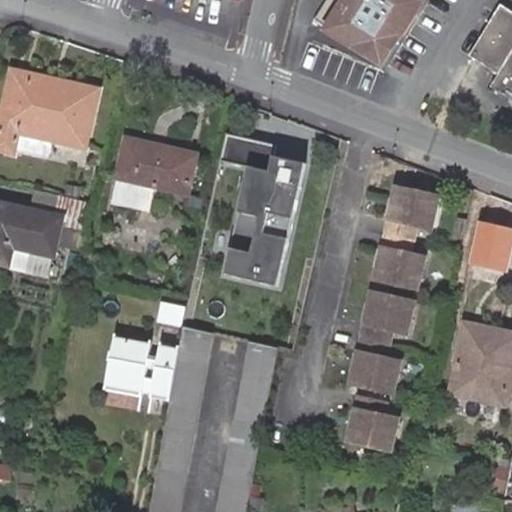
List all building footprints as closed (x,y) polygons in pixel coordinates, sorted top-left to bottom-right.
[(411,22),(376,0),(331,0),(314,27),(382,69),(411,22)] [(376,0),(411,22),(422,4),(415,0),(376,0)] [(511,16),(506,13),(474,65),(503,85),(497,96),(511,104),(511,16)] [(22,107),(28,81),(11,77),(5,103),(22,107)] [(94,95),(28,81),(22,107),(5,103),(0,123),(0,154),(12,156),(17,137),(82,151),(94,95)] [(277,145),(228,135),(222,163),(248,169),(223,275),(279,288),(308,163),(293,160),(274,155),(277,145)] [(128,141),(126,148),(162,157),(164,150),(128,141)] [(162,157),(126,148),(118,182),(113,207),(141,214),(146,188),(187,198),(197,157),(164,150),(162,157)] [(431,231),(438,198),(398,189),(386,234),(376,279),(416,288),(424,255),(410,252),(416,228),(431,231)] [(13,256),(54,265),(63,223),(2,209),(0,218),(0,270),(9,272),(13,256)] [(511,234),(511,231),(481,224),(472,266),(504,273),(511,234)] [(51,280),(54,265),(13,256),(9,272),(51,280)] [(85,256),(82,273),(104,278),(107,261),(85,256)] [(138,271),(135,286),(153,290),(156,274),(138,271)] [(406,335),(414,303),(372,294),(362,339),(351,383),(391,393),(399,360),(385,356),(391,333),(406,335)] [(508,408),(510,398),(511,390),(511,335),(472,326),(462,368),(473,371),(466,398),(508,408)] [(211,345),(180,340),(178,354),(173,384),(169,401),(164,432),(149,511),(180,511),(185,492),(211,345)] [(112,342),(103,390),(169,401),(173,384),(178,354),(158,350),(155,367),(146,366),(149,348),(112,342)] [(246,511),(257,452),(275,356),(244,351),(220,495),(216,511),(246,511)] [(462,368),(457,389),(456,395),(466,398),(473,371),(462,368)] [(390,403),(357,395),(346,439),(394,452),(401,421),(386,417),(390,403)] [(0,480),(8,481),(9,465),(0,464),(0,480)] [(511,471),(494,469),(489,494),(508,498),(511,480),(511,471)]
